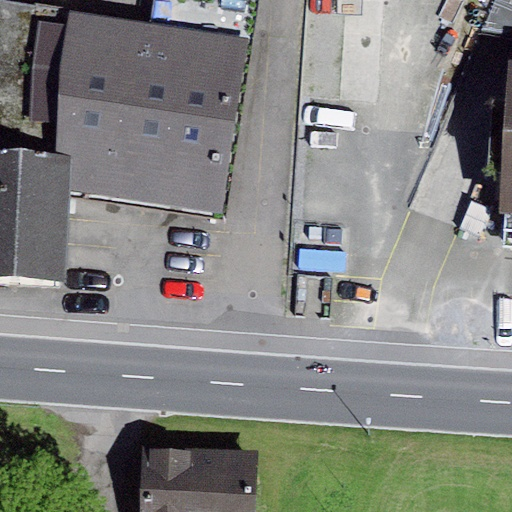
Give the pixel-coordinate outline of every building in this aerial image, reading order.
[(390,0),(336,0),(329,103),(383,106),(390,0)] [(251,45),(0,3),(0,158),(69,161),(68,197),(223,222),(251,45)] [(511,67),(507,67),(499,218),(511,218),(511,67)] [(68,197),(69,161),(0,158),(0,284),(65,286),(68,197)] [(253,511),(256,460),(144,455),(141,511),(253,511)]
